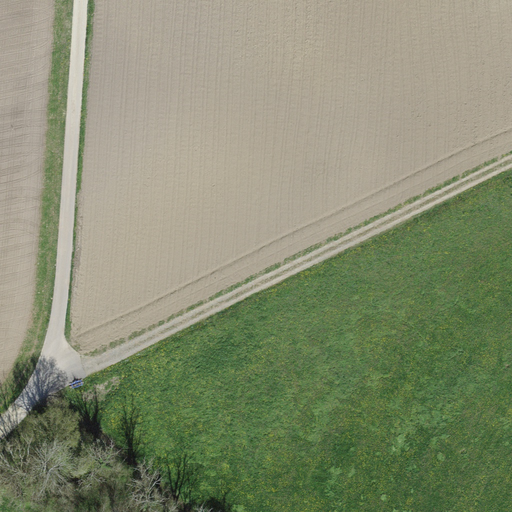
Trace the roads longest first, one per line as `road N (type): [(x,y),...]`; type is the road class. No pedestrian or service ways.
road 1 (track): [(30,395),(511,161)]
road 2 (track): [(0,426),(30,395),(55,338),(80,0)]
